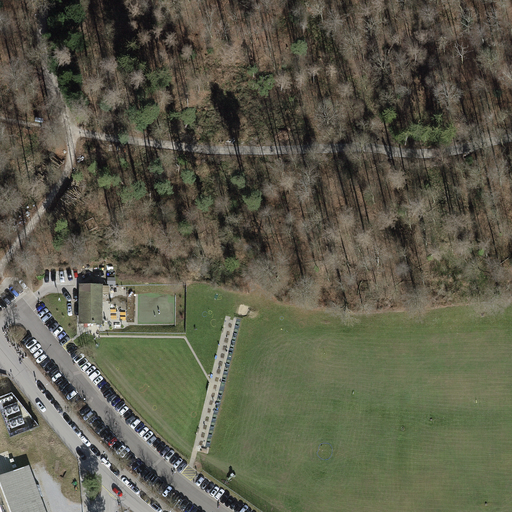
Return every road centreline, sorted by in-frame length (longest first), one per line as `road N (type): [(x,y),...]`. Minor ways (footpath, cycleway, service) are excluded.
road 1 (track): [(67,129),(246,150),(440,152),(511,138)]
road 2 (unclassified): [(0,350),(88,458),(146,511)]
road 3 (track): [(67,129),(65,172),(0,267)]
road 4 (track): [(41,0),(39,52),(67,129)]
